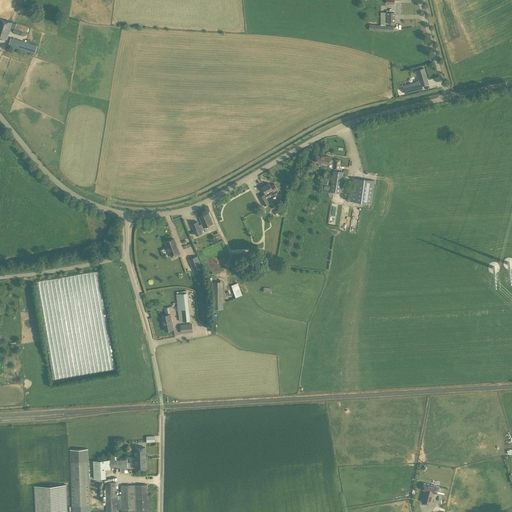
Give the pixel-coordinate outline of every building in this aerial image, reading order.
[(394,23),(394,12),(385,12),(385,23),(394,23)] [(0,37),(8,40),(12,22),(0,18),(0,37)] [(369,30),(393,32),(394,26),(369,24),(369,30)] [(8,46),(35,54),(37,45),(11,37),(8,46)] [(416,81),(416,82),(411,83),(412,86),(413,91),(422,89),(421,86),(428,84),(427,78),(426,78),(425,72),(424,68),(415,71),(418,80),(416,81)] [(321,166),(322,162),(323,163),(324,156),(316,155),(315,162),(319,162),(318,165),(321,166)] [(333,157),(324,156),(323,163),(332,164),(334,164),(333,168),(339,169),(340,160),(334,159),(334,160),(332,160),(333,157)] [(333,170),(330,191),(340,193),(343,172),(333,170)] [(371,204),(374,181),(354,178),(351,201),(371,204)] [(265,186),(262,188),(265,194),(259,197),(264,206),(269,203),(266,197),(270,195),(271,196),(279,192),(278,190),(278,189),(274,184),(270,186),(269,183),(264,186),(265,186)] [(205,229),(204,227),(213,223),(208,213),(199,217),(202,224),(199,225),(197,221),(191,224),(196,235),(202,233),(201,230),(205,229)] [(179,254),(174,238),(165,242),(171,257),(179,254)] [(234,253),(234,259),(237,260),(236,262),(239,262),(240,260),(243,259),(243,253),(234,253)] [(197,256),(189,259),(193,270),(195,273),(202,270),(201,267),(197,256)] [(222,282),(214,282),(214,286),(213,286),(213,309),(222,309),(222,286),(222,282)] [(232,285),(236,297),(243,294),(239,282),(232,285)] [(177,294),(176,294),(179,321),(190,320),(187,293),(186,293),(185,291),(177,291),(177,294)] [(163,322),(165,330),(172,329),(170,321),(171,321),(170,314),(161,316),(163,322)] [(181,333),(193,332),(192,324),(180,325),(181,333)] [(135,447),(136,458),(146,457),(145,447),(135,447)] [(71,485),(72,511),(90,511),(89,484),(89,482),(88,463),(88,461),(88,449),(70,449),(71,485)] [(146,457),(136,458),(135,458),(135,469),(147,468),(146,457)] [(127,459),(110,460),(110,461),(93,461),(93,463),(94,479),(99,479),(106,478),(105,469),(110,469),(110,468),(128,467),(127,459)] [(117,511),(117,509),(121,509),(121,511),(148,511),(148,484),(136,485),(135,484),(121,485),(121,495),(117,495),(116,482),(105,482),(106,494),(106,511),(117,511)] [(421,501),(431,504),(434,493),(436,493),(437,487),(424,483),(422,490),(424,490),(421,501)] [(67,511),(66,484),(34,486),(35,511),(67,511)]
